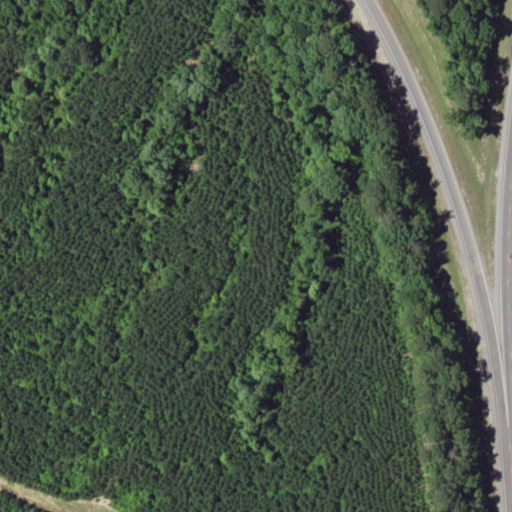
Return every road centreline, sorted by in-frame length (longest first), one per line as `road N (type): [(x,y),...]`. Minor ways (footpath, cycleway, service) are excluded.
road 1 (motorway): [(367,0),(451,183),(476,265),(511,453)]
road 2 (motorway): [(511,171),(511,422)]
